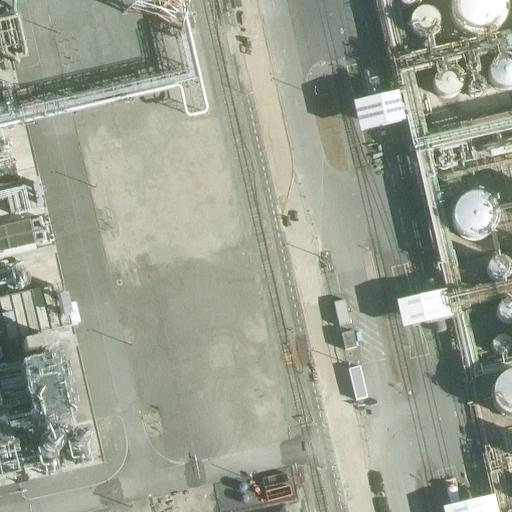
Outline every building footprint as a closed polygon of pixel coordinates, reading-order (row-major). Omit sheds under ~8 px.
[(125,0),(125,12),(182,13),(182,0),(125,0)] [(511,51),(507,35),(405,59),(391,0),(378,0),(413,141),(446,297),(461,294),(453,262),(452,262),(427,153),(511,133),(511,119),(425,139),(410,76),(461,63),(466,86),(464,86),(466,99),(481,97),(483,90),(482,84),(474,81),(473,77),(478,72),(475,60),(511,51)] [(506,15),(506,10),(506,4),(504,0),(451,0),(451,4),(450,10),(450,14),(452,19),(454,24),(457,28),(461,33),(467,36),(473,38),(477,38),(483,38),(489,36),(494,34),(498,30),(502,26),(504,21),(506,15)] [(426,11),(421,11),(416,12),(412,16),(410,20),(409,25),(410,30),(412,34),(416,38),(420,39),(425,40),(429,39),(433,36),(436,33),(438,29),(438,24),(437,19),(434,15),(430,12),(426,11)] [(0,472),(101,451),(59,285),(29,290),(21,256),(38,251),(36,245),(46,242),(40,216),(0,225),(0,219),(32,211),(19,152),(8,154),(1,131),(60,116),(198,82),(181,22),(162,27),(171,66),(55,93),(0,105),(0,54),(24,49),(18,18),(0,21),(0,472)] [(511,60),(505,58),(499,59),(495,60),(493,62),(491,64),(489,68),(487,74),(488,80),(492,86),(497,90),(502,91),(506,91),(510,90),(511,88),(511,60)] [(433,80),(432,85),(433,89),(435,93),(438,96),(441,98),(446,99),(450,99),(454,97),(457,94),(459,90),(460,85),(459,80),(456,76),(453,73),(448,72),(444,72),(439,73),(435,76),(433,80)] [(511,511),(511,207),(495,211),(492,206),(490,202),(486,200),(480,197),(472,196),(469,197),(464,198),(461,200),(457,203),(454,206),(453,210),(451,214),(451,220),(452,224),(453,229),(456,233),(459,236),(462,238),(466,240),(470,240),(475,241),(480,240),(484,239),(488,237),(493,261),(490,262),(488,265),(486,269),(486,272),(487,276),(490,280),(495,282),(498,282),(498,285),(461,294),(446,297),(488,498),(494,496),(497,511),(511,511)] [(449,318),(443,292),(395,303),(401,329),(449,318)] [(497,511),(494,496),(488,498),(441,509),(441,511),(497,511)]
